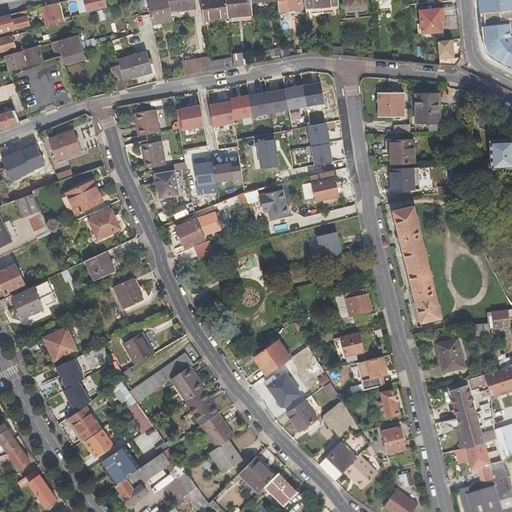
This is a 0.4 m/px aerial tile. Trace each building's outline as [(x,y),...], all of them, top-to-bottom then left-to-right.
[(138,0),(140,14),(146,14),(144,0),(138,0)] [(149,0),(152,14),(154,25),(173,21),(171,12),(168,0),(149,0)] [(168,0),(171,12),(196,9),(194,0),(168,0)] [(226,0),(201,0),(204,18),(204,22),(229,19),(228,17),(226,0)] [(226,0),(228,17),(253,15),(252,3),(251,0),(226,0)] [(276,0),(277,0),(278,13),(300,10),(298,0),(276,0)] [(303,0),(305,12),(338,9),(337,0),(303,0)] [(344,0),(345,11),(347,13),(365,12),(367,10),(366,0),(344,0)] [(511,0),(479,0),(482,26),(483,32),(486,47),(489,53),(498,59),(511,66),(511,0)] [(65,22),(60,3),(45,6),(50,26),(65,22)] [(444,19),(443,9),(421,11),(424,34),(442,32),(441,20),(444,19)] [(26,11),(0,17),(0,35),(30,27),(26,11)] [(150,15),(137,17),(140,35),(152,34),(150,15)] [(139,44),(136,34),(114,41),(117,51),(139,44)] [(0,52),(18,47),(14,36),(0,40),(0,52)] [(82,52),(79,37),(54,43),(58,57),(65,56),(67,65),(77,62),(74,54),(82,52)] [(94,40),(83,43),(85,50),(96,47),(94,40)] [(439,56),(452,55),(450,44),(438,44),(439,56)] [(28,50),(32,65),(45,61),(44,57),(41,47),(28,50)] [(270,52),(271,62),(283,59),(283,54),(282,50),(270,52)] [(6,56),(11,72),(28,67),(24,51),(6,56)] [(77,62),(84,60),(82,52),(74,54),(77,62)] [(148,55),(119,61),(124,80),(153,74),(148,55)] [(440,67),(453,69),(452,55),(439,56),(440,67)] [(210,62),(196,64),(199,76),(211,73),(210,62)] [(199,76),(196,64),(182,66),(185,78),(199,76)] [(210,99),(214,122),(329,105),(326,82),(210,99)] [(249,92),(248,84),(231,88),(232,94),(249,92)] [(16,90),(16,87),(15,85),(0,89),(0,98),(12,95),(15,91),(16,90)] [(86,86),(89,99),(95,98),(93,85),(86,86)] [(475,104),(479,96),(467,90),(464,99),(475,104)] [(380,93),(381,116),(405,116),(404,92),(380,93)] [(441,121),(440,96),(417,96),(418,122),(441,121)] [(0,131),(20,124),(16,111),(0,116),(0,131)] [(141,137),(162,133),(158,112),(137,116),(141,137)] [(330,122),(309,125),(315,165),(336,162),(330,122)] [(396,133),(412,132),(412,124),(396,125),(396,133)] [(274,136),(274,139),(264,141),(267,157),(293,152),(294,154),(304,153),(300,132),(274,136)] [(82,154),(75,133),(52,141),(58,162),(82,154)] [(53,163),(42,138),(34,142),(34,145),(36,151),(15,160),(19,171),(24,184),(34,180),(46,175),(43,167),(53,163)] [(394,150),(395,163),(419,162),(418,139),(396,139),(396,138),(395,138),(392,139),(389,140),(389,151),(394,150)] [(511,140),(490,142),(493,181),(511,180),(511,140)] [(167,166),(166,160),(163,142),(144,146),(148,169),(167,166)] [(235,181),(233,165),(216,168),(218,184),(235,181)] [(411,179),(411,168),(391,169),(393,192),(412,191),(412,189),(422,189),(422,178),(411,179)] [(181,195),(176,171),(156,175),(161,199),(181,195)] [(249,179),(252,192),(270,188),(267,175),(249,179)] [(338,179),(316,184),(321,202),(342,197),(338,179)] [(0,196),(8,194),(3,180),(0,181),(0,196)] [(105,203),(96,183),(68,195),(77,215),(105,203)] [(263,192),(266,217),(290,214),(287,189),(263,192)] [(0,196),(0,207),(12,203),(8,194),(0,196)] [(41,210),(35,196),(15,203),(22,218),(29,216),(41,210)] [(396,211),(422,324),(443,318),(417,206),(396,211)] [(39,239),(52,233),(41,210),(29,216),(39,239)] [(123,232),(114,213),(91,223),(100,242),(123,232)] [(0,249),(13,243),(1,215),(0,215),(0,249)] [(355,234),(351,220),(350,220),(308,231),(267,243),(271,257),(355,234)] [(197,222),(178,230),(186,249),(205,241),(197,222)] [(511,268),(492,228),(480,233),(511,297),(511,268)] [(115,272),(106,252),(86,262),(95,282),(115,272)] [(16,266),(0,273),(0,281),(6,296),(26,287),(16,266)] [(144,300),(134,278),(114,287),(125,309),(144,300)] [(43,309),(34,289),(15,298),(23,318),(43,309)] [(373,312),(369,294),(351,299),(355,317),(373,312)] [(511,329),(511,312),(495,313),(489,314),(489,324),(496,323),(496,330),(511,329)] [(491,336),(489,324),(473,325),(474,337),(491,336)] [(66,329),(44,340),(55,362),(77,352),(66,329)] [(124,344),(137,365),(156,354),(143,334),(124,344)] [(365,353),(361,334),(343,339),(347,357),(365,353)] [(265,363),(272,373),(293,359),(280,341),(258,356),(263,364),(265,363)] [(466,371),(459,343),(439,348),(443,364),(447,364),(450,375),(466,371)] [(173,379),(191,367),(195,364),(188,353),(139,386),(147,397),(173,379)] [(388,376),(383,357),(368,361),(373,380),(388,376)] [(511,361),(511,357),(500,360),(502,366),(511,363),(511,361)] [(78,367),(74,360),(45,373),(50,382),(69,372),(71,375),(75,374),(78,379),(90,372),(84,363),(78,367)] [(511,364),(504,369),(486,375),(489,383),(493,393),(494,395),(511,389),(511,364)] [(173,379),(189,401),(205,390),(206,389),(191,367),(173,379)] [(476,387),(489,383),(486,375),(473,379),(476,387)] [(270,388),(279,382),(276,377),(266,384),(270,388)] [(270,388),(282,407),(300,396),(288,377),(279,382),(270,388)] [(81,401),(68,378),(51,387),(65,410),(81,401)] [(120,398),(128,410),(139,402),(123,381),(113,388),(118,395),(115,396),(117,399),(120,398)] [(333,400),(340,397),(331,383),(325,387),(333,400)] [(341,396),(350,394),(356,393),(355,385),(339,389),(341,396)] [(460,428),(465,448),(485,444),(469,386),(452,390),(462,428),(460,428)] [(205,390),(189,401),(187,402),(203,425),(220,413),(205,390)] [(400,414),(394,391),(383,394),(389,417),(400,414)] [(317,419),(305,401),(287,414),(298,431),(317,419)] [(360,456),(370,445),(342,401),(320,417),(332,431),(334,429),(343,439),(327,456),(342,473),(344,472),(360,456)] [(139,402),(128,410),(143,433),(154,425),(139,402)] [(490,403),(479,405),(482,418),(493,415),(490,403)] [(78,433),(83,441),(105,426),(103,424),(101,425),(99,422),(89,408),(71,419),(80,432),(78,433)] [(203,425),(218,449),(229,442),(236,437),(220,413),(203,425)] [(0,441),(8,454),(19,446),(8,431),(7,431),(3,425),(0,427),(0,441)] [(504,462),(511,456),(511,426),(499,431),(500,440),(504,462)] [(407,449),(401,428),(383,432),(388,454),(407,449)] [(97,452),(100,457),(115,447),(104,430),(87,441),(95,453),(97,452)] [(174,439),(166,444),(167,445),(169,449),(177,443),(174,439)] [(243,462),(229,442),(218,449),(211,454),(225,474),(243,462)] [(488,477),(494,476),(491,466),(485,444),(465,448),(465,449),(465,450),(464,450),(468,463),(471,462),(473,470),(480,468),(485,467),(488,477)] [(126,445),(101,462),(116,485),(141,468),(126,445)] [(29,462),(19,446),(8,454),(0,457),(0,464),(8,460),(7,457),(9,455),(11,459),(18,469),(29,462)] [(169,464),(170,465),(177,461),(169,449),(141,468),(116,485),(115,486),(121,494),(125,500),(129,506),(148,495),(142,486),(134,492),(132,489),(169,464)] [(319,465),(335,480),(342,473),(327,456),(319,465)] [(344,472),(362,489),(377,473),(360,456),(344,472)] [(240,475),(259,494),(265,488),(276,478),(256,458),(240,475)] [(511,511),(511,489),(504,462),(503,462),(491,466),(494,476),(496,485),(496,490),(502,511),(511,511)] [(29,484),(36,496),(48,489),(37,472),(19,482),(22,488),(29,484)] [(414,481),(412,473),(403,475),(405,483),(414,481)] [(195,493),(199,490),(188,475),(178,482),(189,498),(195,493)] [(298,495),(278,475),(276,478),(265,488),(285,508),(298,495)] [(153,486),(156,492),(172,481),(169,476),(153,486)] [(502,511),(496,490),(496,485),(494,476),(488,477),(490,482),(485,483),(484,479),(458,485),(466,511),(502,511)] [(56,502),(48,489),(36,496),(45,509),(56,502)] [(397,489),(384,507),(390,511),(391,511),(392,511),(394,511),(412,511),(418,504),(397,489)] [(223,511),(213,501),(210,505),(215,510),(216,511),(223,511)]
